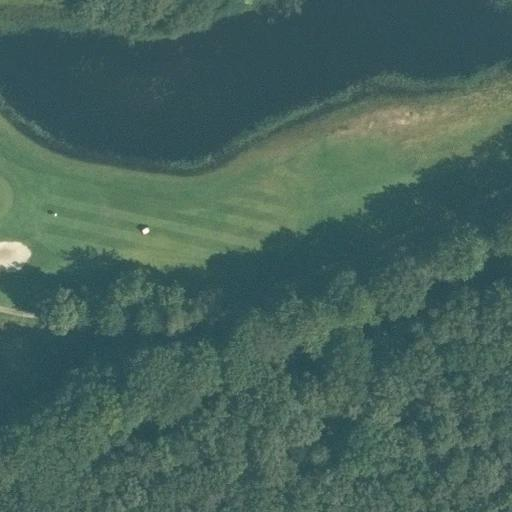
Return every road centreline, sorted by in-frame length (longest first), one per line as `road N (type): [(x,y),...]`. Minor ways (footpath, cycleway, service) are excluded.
road 1 (unknown): [(0,473),(511,238)]
road 2 (track): [(511,186),(213,320),(136,327),(0,308)]
